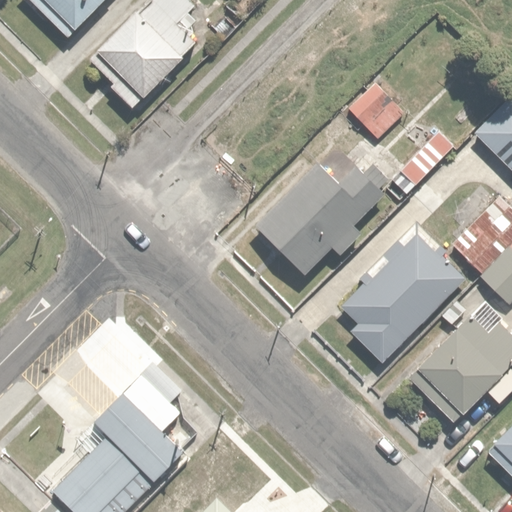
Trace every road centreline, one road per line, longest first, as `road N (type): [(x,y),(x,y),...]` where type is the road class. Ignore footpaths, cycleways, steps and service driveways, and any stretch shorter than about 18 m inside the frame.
road 1 (residential): [(133,232),(410,511)]
road 2 (residential): [(0,363),(133,232)]
road 3 (residential): [(0,101),(133,232)]
